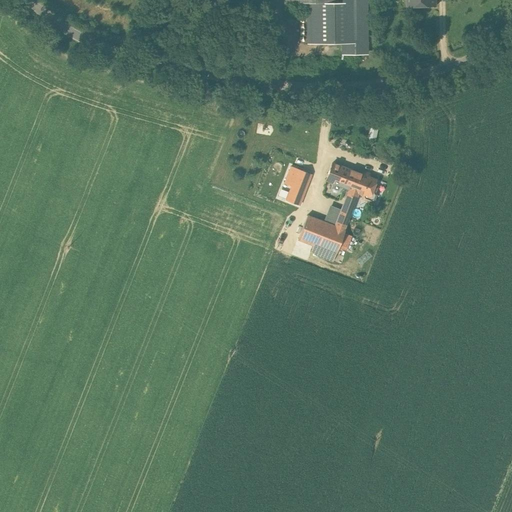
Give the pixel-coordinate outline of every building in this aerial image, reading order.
[(341,34),(336,34),(332,38),(332,44),(336,48),(342,48),(346,44),(346,38),(341,34)] [(371,128),(369,135),(376,136),(377,129),(371,128)] [(360,172),(332,162),(325,179),(348,188),(354,190),(360,173),(360,172)] [(311,173),(290,165),(284,182),(291,185),(286,199),(299,204),(311,173)] [(376,179),(360,173),(354,190),(358,192),(362,193),(362,195),(363,198),(370,201),(373,200),(375,194),(374,190),(372,190),(376,179)] [(354,190),(348,188),(338,214),(348,217),(358,192),(354,190)] [(348,217),(338,214),(334,225),(344,229),(348,217)] [(334,225),(307,215),(298,237),(336,252),(344,232),(345,230),(344,229),(334,225)] [(344,232),(336,252),(343,255),(351,235),(344,232)]
